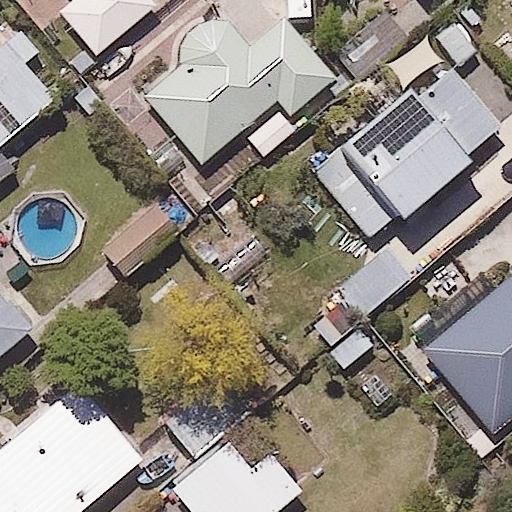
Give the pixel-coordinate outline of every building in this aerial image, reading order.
[(154,6),(149,0),(63,0),(54,8),(94,56),(154,6)] [(173,60),(140,89),(204,160),(240,127),(263,153),(293,126),(289,121),(338,76),(277,9),(251,33),(236,18),(203,19),(172,44),(173,60)] [(0,185),(26,162),(3,136),(53,92),(25,60),(43,44),(20,18),(0,36),(0,185)] [(302,162),(367,239),(499,127),(434,50),(302,162)] [(511,243),(505,250),(511,257),(511,267),(421,344),(493,428),(511,411),(511,243)] [(0,346),(28,322),(0,289),(0,346)] [(78,511),(145,451),(96,397),(80,411),(52,380),(29,400),(33,405),(0,434),(0,416),(1,415),(0,413),(0,511),(78,511)] [(242,416),(163,475),(190,511),(280,511),(302,496),(242,416)]
